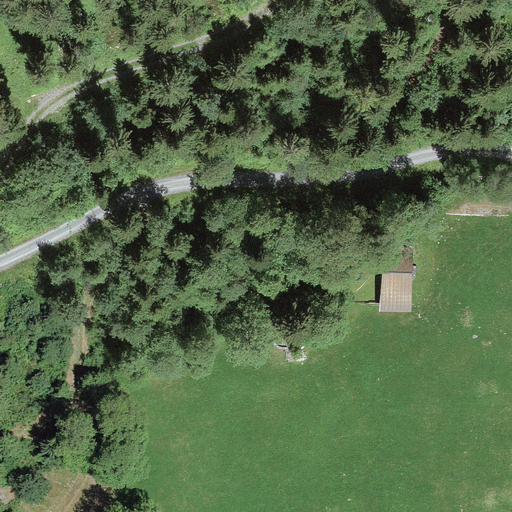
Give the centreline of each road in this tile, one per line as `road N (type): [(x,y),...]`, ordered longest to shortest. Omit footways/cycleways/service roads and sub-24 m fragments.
road 1 (track): [(0,261),(176,181),(319,177),(442,149),(511,154)]
road 2 (track): [(281,0),(239,26),(89,76),(26,131),(0,170)]
